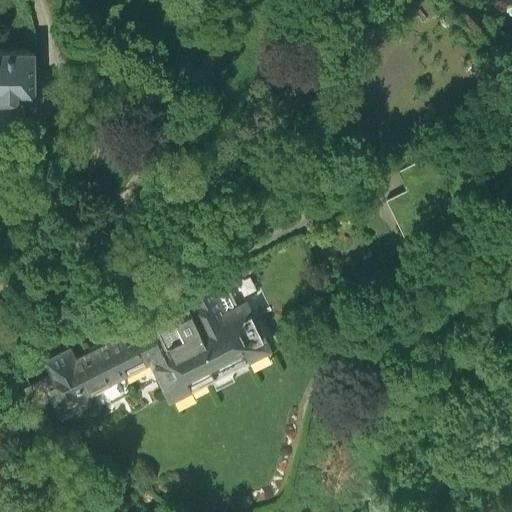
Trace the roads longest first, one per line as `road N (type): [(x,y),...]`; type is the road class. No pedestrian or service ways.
road 1 (track): [(0,228),(42,210),(115,131),(139,121)]
road 2 (track): [(139,121),(171,127),(212,53),(230,0)]
